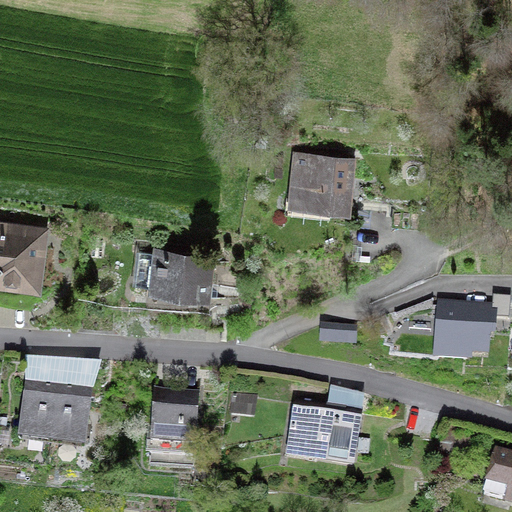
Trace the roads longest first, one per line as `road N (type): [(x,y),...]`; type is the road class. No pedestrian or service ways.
road 1 (residential): [(240,353),(351,371),(511,418)]
road 2 (residential): [(0,336),(240,353)]
road 3 (residential): [(511,285),(431,286),(367,313),(333,308)]
road 4 (residential): [(375,233),(420,239),(423,264),(333,308)]
